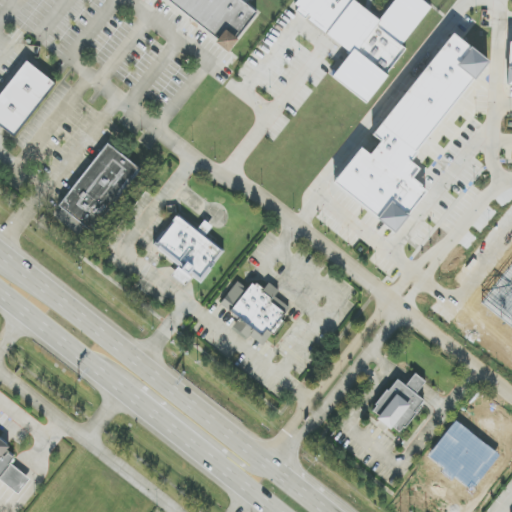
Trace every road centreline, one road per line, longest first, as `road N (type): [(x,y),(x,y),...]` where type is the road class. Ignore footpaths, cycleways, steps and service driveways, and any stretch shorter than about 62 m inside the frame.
road 1 (primary): [(270,466),(0,254)]
road 2 (primary): [(0,293),(108,379)]
